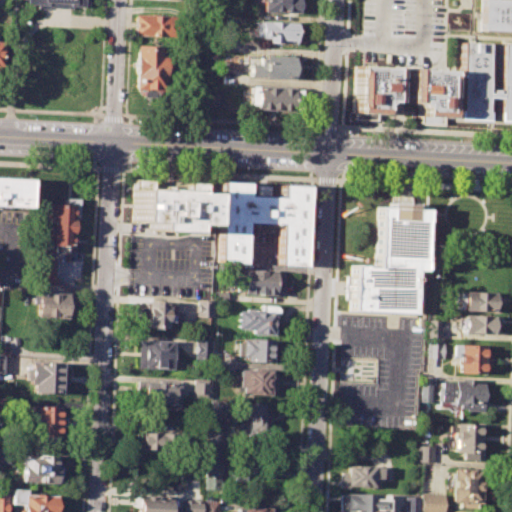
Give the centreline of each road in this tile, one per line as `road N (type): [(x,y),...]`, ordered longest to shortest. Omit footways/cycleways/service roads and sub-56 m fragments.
road 1 (residential): [(118,0),(95,511)]
road 2 (residential): [(329,155),(313,511)]
road 3 (secondary): [(0,137),(329,155)]
road 4 (secondary): [(329,155),(511,164)]
road 5 (residential): [(329,155),(335,0)]
